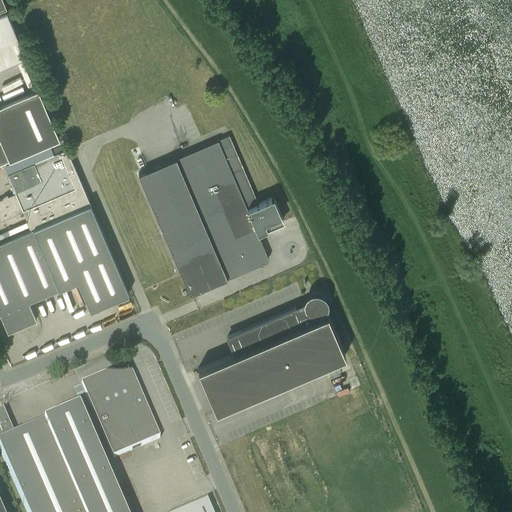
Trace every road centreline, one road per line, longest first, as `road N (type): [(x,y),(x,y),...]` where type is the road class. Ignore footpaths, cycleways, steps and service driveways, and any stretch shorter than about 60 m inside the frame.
road 1 (track): [(432,511),(279,173),(164,0)]
road 2 (track): [(511,436),(413,216),(373,156),(310,0)]
road 3 (unclassified): [(233,511),(148,325),(0,383)]
